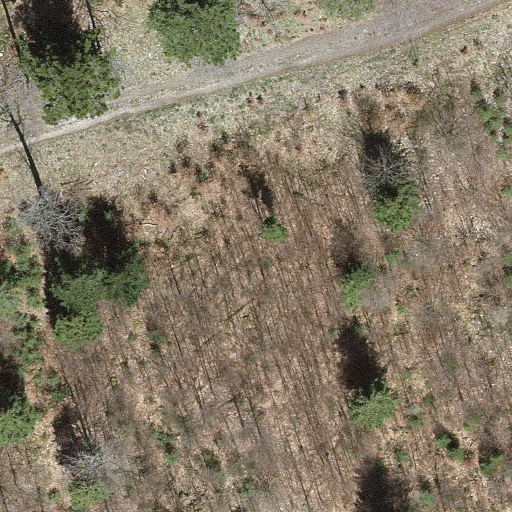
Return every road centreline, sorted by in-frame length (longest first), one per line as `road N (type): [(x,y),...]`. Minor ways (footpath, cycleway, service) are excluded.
road 1 (track): [(0,170),(144,127),(478,0)]
road 2 (track): [(144,127),(163,53),(198,0)]
